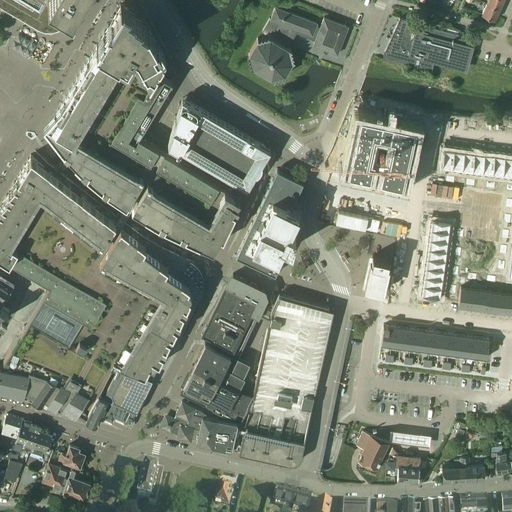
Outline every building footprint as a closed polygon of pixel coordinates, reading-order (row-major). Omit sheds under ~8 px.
[(0,0),(0,6),(24,21),(36,0),(0,0)] [(71,17),(81,0),(36,0),(24,21),(38,29),(43,31),(50,32),(57,30),(63,27),(67,21),(70,16),(71,17)] [(487,0),(486,3),(499,9),(502,0),(487,0)] [(482,14),(494,20),(499,9),(486,3),(482,14)] [(0,392),(0,393),(12,396),(23,398),(31,400),(31,401),(41,404),(46,406),(47,405),(55,410),(57,407),(75,418),(76,415),(86,420),(92,407),(98,395),(113,361),(119,363),(144,375),(150,378),(159,383),(202,292),(209,270),(215,254),(217,249),(213,246),(220,233),(222,234),(234,208),(232,207),(239,196),(139,136),(172,80),(164,76),(157,71),(163,61),(165,57),(163,55),(164,54),(148,26),(147,26),(140,22),(141,20),(133,15),(135,13),(120,4),(62,101),(49,115),(52,118),(38,142),(14,181),(8,188),(9,189),(6,194),(0,201),(2,202),(0,204),(0,253),(49,283),(0,364),(0,392)] [(249,52),(247,54),(250,56),(248,58),(251,59),(249,61),(252,62),(250,65),(253,66),(271,76),(273,78),(274,76),(276,77),(278,75),(280,77),(281,74),(283,76),(284,73),(292,61),(293,58),(291,57),(293,55),(290,54),(292,52),(289,50),(291,48),(288,47),(286,46),(294,32),(314,40),(313,44),(337,54),(348,26),(323,16),(320,27),(316,25),(317,22),(275,6),(270,18),(269,17),(261,31),(267,35),(266,37),(264,35),(263,38),(261,36),(260,39),(257,37),(256,40),(249,52)] [(384,57),(431,70),(434,60),(465,68),(466,63),(468,63),(471,51),(470,50),(473,38),(407,20),(399,18),(384,51),(386,52),(384,57)] [(167,142),(235,182),(247,189),(270,149),(182,97),(167,142)] [(412,132),(414,125),(360,113),(358,120),(355,119),(344,170),(370,176),(373,160),(382,162),(378,178),(401,183),(403,176),(406,177),(413,147),(409,146),(410,141),(414,141),(416,133),(412,132)] [(443,147),(440,166),(451,168),(454,149),(453,149),(443,147)] [(454,149),(451,168),(461,169),(464,150),(461,150),(454,149)] [(464,150),(461,169),(471,170),(474,151),(472,151),(464,150)] [(474,151),(471,170),(481,172),(484,152),(483,152),(474,151)] [(484,152),(481,172),(492,173),(494,154),(492,153),(484,152)] [(494,154),(492,173),(502,174),(504,155),(494,154)] [(511,156),(504,155),(502,174),(511,176),(511,173),(511,156)] [(236,255),(275,274),(287,247),(291,248),(295,233),(300,212),(296,210),(304,195),(297,192),(303,180),(276,168),(259,205),(236,255)] [(431,219),(429,229),(449,232),(450,222),(449,222),(431,219)] [(428,239),(445,241),(447,241),(449,232),(429,229),(428,239)] [(428,239),(427,248),(446,251),(447,241),(445,241),(428,239)] [(427,248),(426,258),(445,260),(446,251),(427,248)] [(372,255),(372,257),(369,256),(362,288),(383,293),(390,264),(387,263),(388,258),(372,255)] [(426,258),(424,267),(444,270),(445,260),(426,258)] [(424,267),(423,277),(442,279),(444,270),(424,267)] [(0,324),(8,311),(0,306),(0,303),(13,281),(0,273),(0,324)] [(232,348),(237,350),(239,351),(238,351),(239,352),(266,295),(264,288),(233,273),(227,286),(208,324),(207,326),(205,328),(204,331),(202,333),(212,338),(232,348)] [(423,277),(422,287),(441,289),(442,279),(423,277)] [(460,286),(458,305),(468,306),(470,287),(460,286)] [(422,287),(421,296),(440,299),(441,289),(422,287)] [(470,287),(468,306),(477,308),(480,288),(470,287)] [(480,288),(477,308),(487,309),(487,306),(489,290),(480,288)] [(489,290),(487,309),(496,310),(499,291),(489,290)] [(499,291),(496,310),(506,311),(508,292),(499,291)] [(236,428),(232,446),(239,448),(238,452),(290,463),(319,470),(319,469),(322,458),(325,442),(305,437),(311,407),(332,412),(336,396),(315,391),(328,330),(333,309),(278,294),(271,309),(269,321),(259,365),(253,393),(252,395),(242,415),(236,428)] [(383,324),(380,343),(390,345),(390,344),(393,326),(383,324)] [(393,326),(390,345),(400,346),(402,327),(393,326)] [(402,327),(400,346),(409,347),(410,344),(412,328),(402,327)] [(412,328),(409,347),(419,348),(421,329),(412,328)] [(421,329),(419,348),(428,350),(429,346),(431,330),(421,329)] [(429,346),(428,350),(438,351),(440,332),(431,330),(429,346)] [(440,332),(438,351),(448,352),(450,333),(440,332)] [(450,333),(448,352),(457,353),(460,334),(450,333)] [(460,334),(457,353),(466,354),(467,355),(469,335),(460,334)] [(469,335),(467,355),(476,356),(479,337),(469,335)] [(479,337),(476,356),(486,357),(489,338),(479,337)] [(209,343),(204,341),(183,386),(186,388),(182,395),(227,416),(228,417),(229,417),(230,417),(231,417),(232,416),(233,416),(234,415),(235,415),(235,414),(235,413),(236,412),(239,413),(242,415),(252,395),(247,392),(238,388),(244,376),(242,375),(249,362),(237,356),(237,357),(235,356),(209,343)] [(129,426),(130,426),(131,425),(131,426),(132,425),(131,425),(133,421),(133,422),(134,421),(133,421),(133,420),(133,419),(132,419),(135,412),(136,413),(136,412),(136,411),(139,405),(140,404),(139,404),(142,398),(143,398),(143,397),(146,390),(146,391),(147,389),(146,389),(149,383),(150,383),(150,382),(150,381),(151,381),(151,380),(150,380),(151,379),(150,379),(150,378),(149,379),(144,376),(144,375),(119,363),(106,391),(108,400),(98,395),(92,407),(86,420),(85,421),(96,425),(100,417),(112,423),(115,418),(125,422),(124,423),(125,424),(126,424),(129,425),(129,426)] [(231,451),(232,446),(236,428),(237,423),(202,416),(203,412),(181,401),(175,414),(176,414),(174,418),(165,414),(158,427),(171,433),(172,432),(177,435),(176,439),(190,442),(191,439),(197,440),(196,443),(231,451)] [(6,413),(1,430),(17,435),(17,434),(17,433),(18,432),(18,431),(18,430),(18,429),(20,424),(21,418),(6,413)] [(10,456),(9,458),(18,461),(21,450),(22,447),(23,444),(24,444),(31,422),(21,418),(20,424),(18,429),(18,430),(18,431),(18,432),(17,433),(17,434),(17,435),(17,436),(16,436),(16,437),(16,438),(16,439),(15,439),(15,440),(15,441),(15,442),(14,443),(14,444),(14,445),(13,445),(13,446),(13,447),(12,448),(12,449),(12,450),(11,451),(11,452),(11,453),(10,456)] [(22,447),(21,450),(28,452),(29,450),(30,447),(32,447),(39,429),(40,425),(31,422),(24,444),(23,444),(22,447)] [(454,435),(460,438),(463,430),(457,428),(454,435)] [(30,447),(29,450),(43,455),(51,433),(39,429),(32,447),(30,447)] [(430,434),(390,429),(390,434),(389,440),(428,445),(429,439),(430,434)] [(4,431),(0,443),(0,462),(7,465),(9,458),(10,456),(11,453),(11,452),(11,451),(12,450),(12,449),(12,448),(13,447),(13,446),(13,445),(14,445),(14,444),(14,443),(15,442),(15,441),(15,440),(15,439),(16,439),(16,438),(16,437),(16,436),(17,436),(17,435),(1,430),(4,431)] [(358,460),(377,469),(389,442),(362,430),(356,444),(363,448),(358,460)] [(72,463),(71,467),(78,470),(84,453),(77,450),(79,447),(69,444),(66,452),(65,454),(61,453),(59,459),(72,463)] [(495,462),(497,471),(511,469),(510,459),(511,459),(511,453),(511,451),(496,452),(495,462)] [(397,480),(408,480),(409,457),(403,456),(403,460),(396,460),(395,466),(398,466),(397,480)] [(408,480),(418,481),(419,473),(423,473),(424,462),(420,461),(420,459),(409,457),(408,480)] [(442,466),(442,482),(484,479),(484,464),(468,465),(468,457),(462,458),(462,466),(442,466)] [(7,465),(4,476),(16,481),(22,462),(18,461),(9,458),(7,465)] [(48,462),(42,480),(59,487),(59,488),(65,491),(65,490),(84,497),(86,490),(87,491),(90,482),(80,478),(82,471),(78,470),(71,467),(70,470),(48,462)] [(148,504),(155,505),(162,472),(156,471),(157,468),(158,466),(156,466),(146,464),(144,463),(144,465),(142,472),(141,474),(142,474),(139,486),(138,486),(138,488),(139,488),(137,495),(136,497),(138,497),(148,500),(149,500),(148,504)] [(221,504),(228,506),(230,498),(228,498),(231,486),(225,485),(224,483),(221,482),(219,483),(218,483),(214,501),(222,502),(221,504)] [(289,510),(292,511),(294,506),(293,506),(297,491),(277,486),(273,501),(290,505),(289,510)] [(293,506),(294,506),(308,509),(311,495),(297,491),(293,506)] [(485,496),(474,497),(476,511),(480,511),(481,511),(486,511),(485,496)] [(501,507),(496,507),(496,511),(511,511),(511,496),(500,497),(501,507)] [(474,497),(458,498),(459,511),(472,511),(476,511),(474,497)] [(309,511),(328,511),(331,502),(318,500),(316,508),(311,507),(309,511)] [(362,511),(363,501),(341,500),(340,511),(362,511)] [(376,511),(375,511),(395,511),(396,511),(396,502),(376,502),(376,511)] [(442,511),(442,502),(432,503),(432,511),(442,511)] [(452,511),(452,502),(442,502),(442,511),(452,511)] [(422,504),(422,511),(432,511),(432,503),(422,504)]
